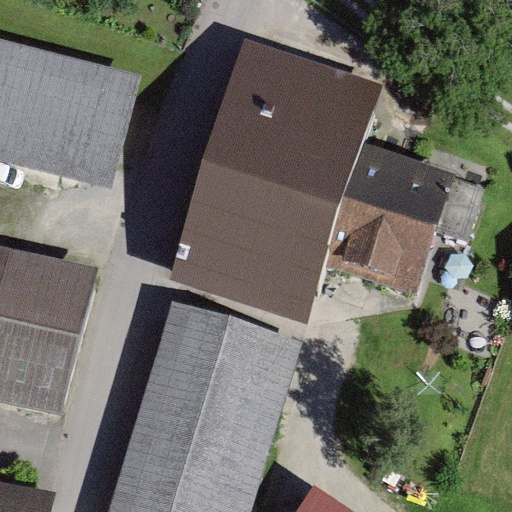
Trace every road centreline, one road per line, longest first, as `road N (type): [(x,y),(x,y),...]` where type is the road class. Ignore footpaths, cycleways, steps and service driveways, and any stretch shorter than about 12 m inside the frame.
road 1 (residential): [(76,511),(132,280),(177,132),(230,0)]
road 2 (track): [(345,0),(511,118)]
